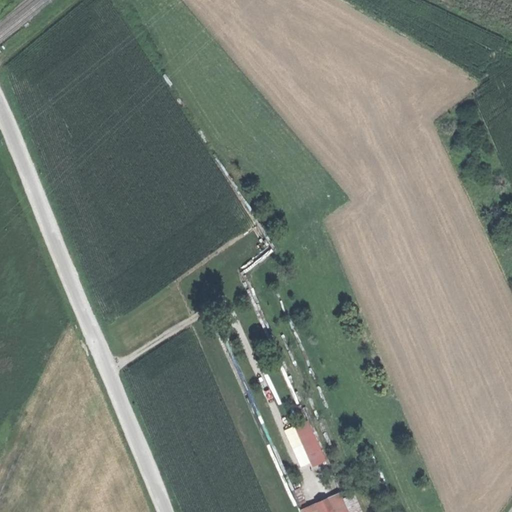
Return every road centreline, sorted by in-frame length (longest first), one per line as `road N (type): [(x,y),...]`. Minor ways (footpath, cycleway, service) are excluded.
road 1 (track): [(0,63),(77,0),(420,0),(511,44)]
road 2 (track): [(166,511),(0,109)]
